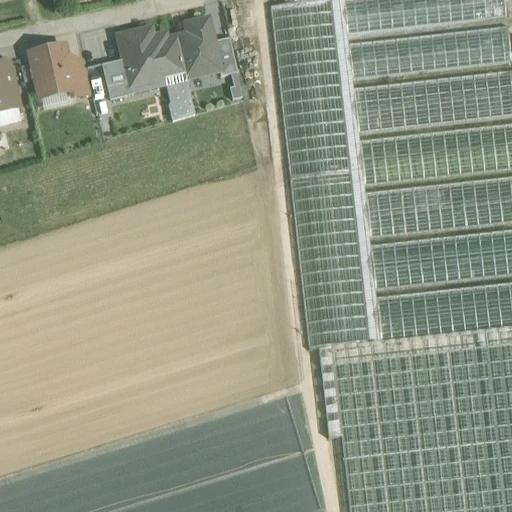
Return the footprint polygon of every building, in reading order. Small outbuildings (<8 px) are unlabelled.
[(342,0),(270,8),(308,353),(318,352),(380,345),(375,299),(374,293),(369,246),(369,240),(364,194),(363,188),(358,142),(357,136),(353,90),(352,82),(347,45),(347,37),(342,0)] [(504,0),(344,0),(342,0),(347,37),(507,20),(504,0)] [(175,40),(186,85),(236,72),(225,28),(175,40)] [(508,28),(347,45),(352,82),(511,65),(508,28)] [(116,44),(130,98),(186,85),(175,40),(156,45),(154,35),(116,44)] [(62,51),(31,58),(40,97),(71,90),(67,70),(62,51)] [(7,64),(0,65),(0,114),(18,111),(7,64)] [(85,65),(67,70),(71,90),(73,99),(92,95),(85,65)] [(511,72),(353,90),(357,136),(511,118),(511,72)] [(511,125),(358,142),(363,188),(511,171),(511,125)] [(511,177),(364,194),(369,240),(511,224),(511,177)] [(511,230),(369,246),(374,293),(511,277),(511,230)] [(511,283),(375,299),(380,345),(511,329),(511,283)] [(511,511),(511,329),(380,345),(318,352),(328,441),(341,439),(348,511),(511,511)]
